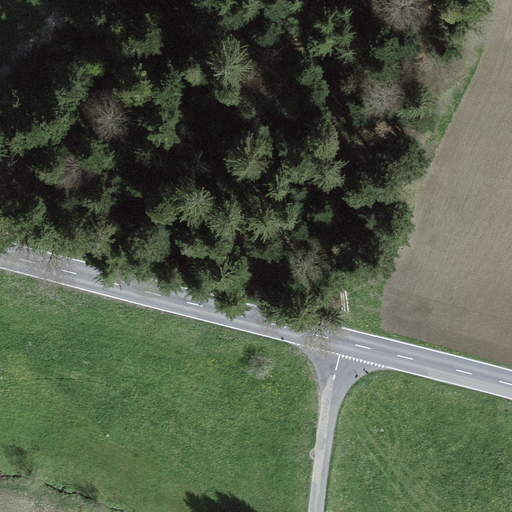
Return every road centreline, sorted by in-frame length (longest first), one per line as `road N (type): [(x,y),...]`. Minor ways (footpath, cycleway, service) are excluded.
road 1 (secondary): [(342,341),(0,254)]
road 2 (track): [(314,0),(339,194),(342,341)]
road 3 (secondary): [(511,384),(342,341)]
road 4 (unclassified): [(316,511),(342,341)]
